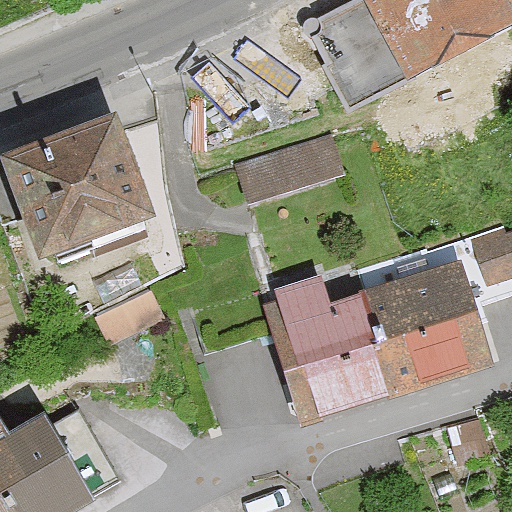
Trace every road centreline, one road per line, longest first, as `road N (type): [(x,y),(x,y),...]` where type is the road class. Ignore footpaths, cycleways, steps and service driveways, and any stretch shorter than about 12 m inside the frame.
road 1 (residential): [(163,511),(511,384)]
road 2 (tertiary): [(0,97),(106,56),(214,0)]
